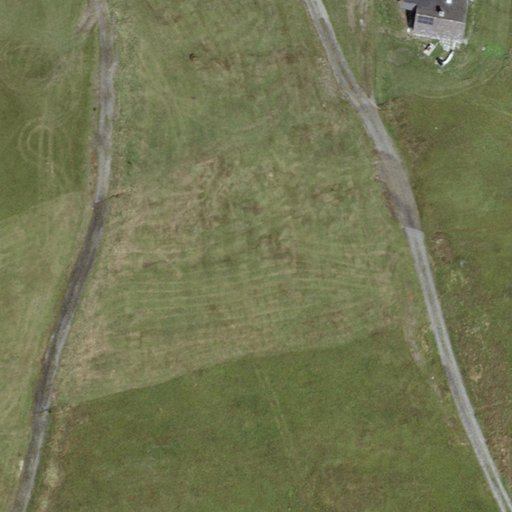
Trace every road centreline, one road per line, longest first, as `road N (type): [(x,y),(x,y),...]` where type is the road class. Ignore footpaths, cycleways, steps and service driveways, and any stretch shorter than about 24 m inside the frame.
road 1 (track): [(511,499),(386,156),(313,0)]
road 2 (track): [(98,0),(107,29),(93,246),(9,511)]
